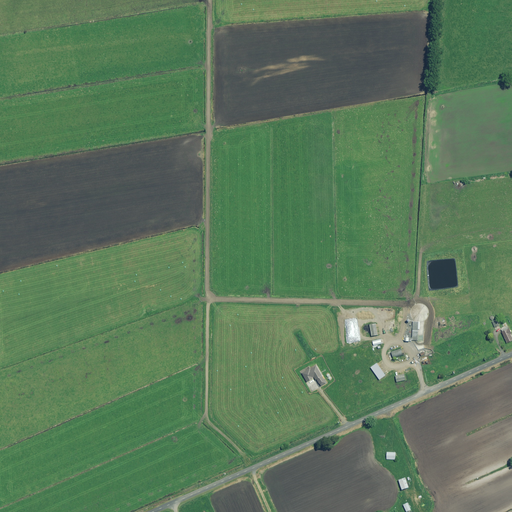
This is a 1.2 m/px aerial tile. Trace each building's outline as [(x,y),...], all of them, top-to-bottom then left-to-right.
[(511,334),(509,328),(502,332),(507,343),(511,340),(511,337),(511,334)] [(360,339),(359,329),(349,330),(350,340),(360,339)] [(425,354),(420,345),(417,346),(421,356),(425,354)] [(403,355),(401,348),(391,351),(394,359),(395,358),(395,357),(403,355)] [(386,375),(377,363),(371,367),(380,380),(386,375)] [(326,383),(317,366),(311,369),(310,369),(302,373),(307,382),(314,378),(316,380),(317,379),(321,386),(326,383)] [(409,487),(406,478),(399,480),(402,490),(409,487)]
